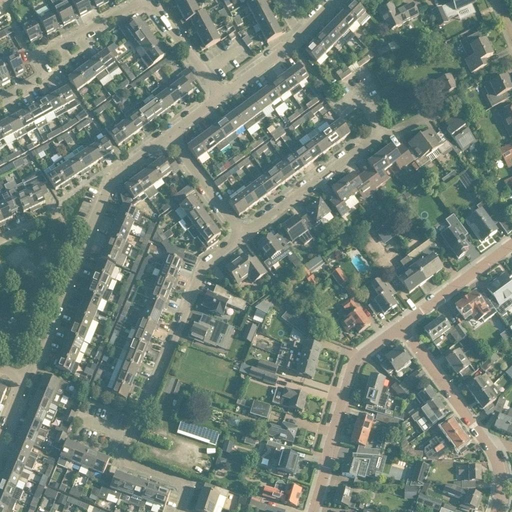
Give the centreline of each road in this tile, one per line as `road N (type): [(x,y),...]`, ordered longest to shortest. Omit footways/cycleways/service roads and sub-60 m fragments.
road 1 (residential): [(179,511),(187,487),(124,462),(204,266),(241,237)]
road 2 (residential): [(23,381),(108,182),(171,137)]
road 3 (residential): [(241,237),(380,133),(441,115)]
road 4 (residential): [(312,511),(356,364),(399,326)]
road 5 (residential): [(143,0),(45,51),(41,78),(0,100)]
road 6 (residential): [(221,97),(337,0)]
road 7 (residential): [(489,443),(399,326)]
road 8 (residential): [(399,326),(511,243)]
road 9 (residential): [(221,97),(143,0)]
road 10 (residential): [(241,237),(171,137)]
